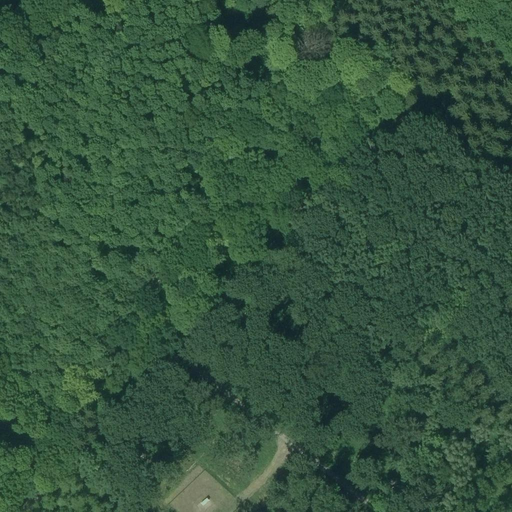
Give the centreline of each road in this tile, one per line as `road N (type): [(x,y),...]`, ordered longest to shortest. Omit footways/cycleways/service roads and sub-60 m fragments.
road 1 (track): [(511,201),(398,116),(173,357)]
road 2 (track): [(173,357),(378,511)]
road 3 (track): [(23,511),(173,357)]
road 4 (track): [(472,0),(423,65),(398,116)]
